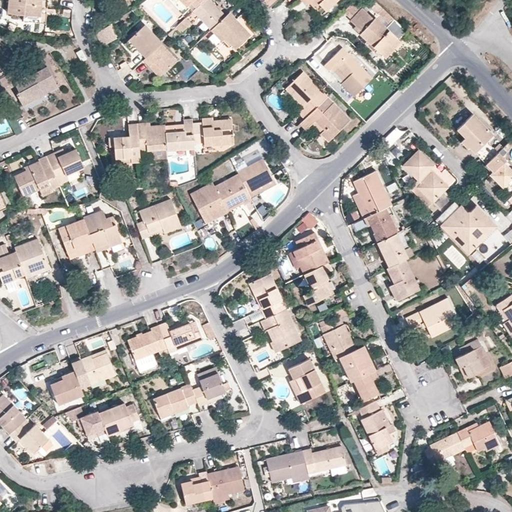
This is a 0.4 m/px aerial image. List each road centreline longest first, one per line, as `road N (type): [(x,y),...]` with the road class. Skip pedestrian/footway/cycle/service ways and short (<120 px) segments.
road 1 (residential): [(0,458),(25,480),(50,481),(260,432),(265,419),(200,280)]
road 2 (residential): [(316,187),(414,393),(436,407)]
road 3 (residential): [(21,350),(200,280)]
road 4 (residential): [(200,280),(316,187)]
road 5 (residential): [(114,103),(243,97)]
road 6 (residential): [(0,152),(114,103)]
